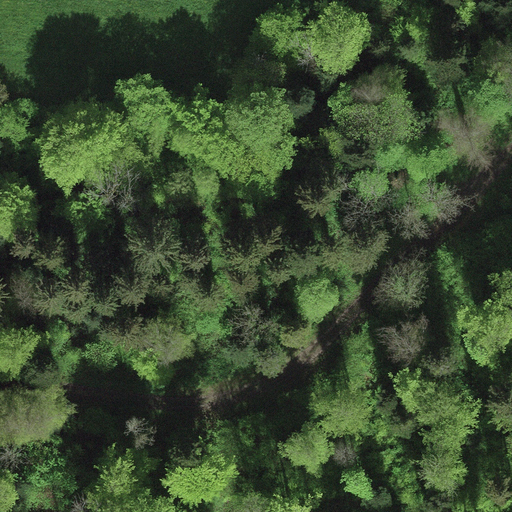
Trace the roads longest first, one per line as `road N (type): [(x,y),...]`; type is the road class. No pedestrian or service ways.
road 1 (track): [(238,396),(333,326),(511,149)]
road 2 (track): [(0,474),(130,452),(238,396)]
road 3 (track): [(238,396),(140,400),(0,381)]
